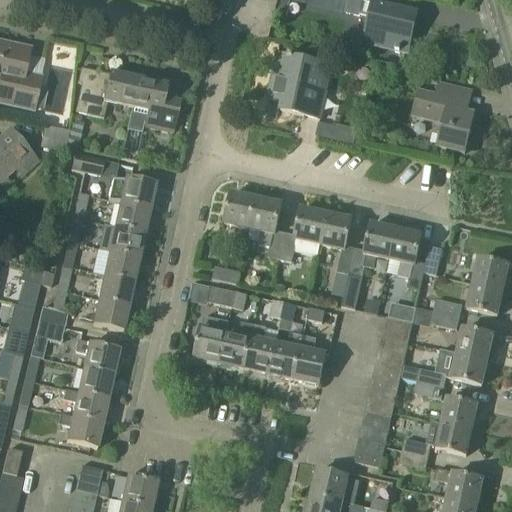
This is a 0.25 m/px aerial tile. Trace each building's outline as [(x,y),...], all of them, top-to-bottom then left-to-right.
[(280,0),(280,13),(309,14),(310,0),(280,0)] [(349,0),(347,13),(370,18),(363,45),(407,56),(417,16),(383,7),(385,0),(349,0)] [(0,105),(33,113),(41,78),(25,75),(30,51),(0,44),(0,105)] [(277,56),(268,101),(282,104),(280,113),(320,121),(325,96),(322,96),(328,68),(291,60),(292,58),(287,57),(287,59),(277,56)] [(106,105),(130,110),(132,111),(139,81),(109,75),(109,77),(81,71),(77,85),(80,86),(74,114),(102,120),(106,105)] [(132,111),(130,110),(126,132),(127,133),(127,132),(140,135),(142,125),(144,126),(143,129),(171,135),(178,104),(175,103),(178,90),(139,81),(132,111)] [(412,118),(443,125),(437,149),(465,155),(474,116),(461,113),(463,106),(455,104),(458,91),(439,86),(436,98),(418,94),(412,118)] [(357,131),(333,126),(332,128),(319,125),(315,139),(353,147),(357,131)] [(0,183),(16,170),(21,177),(37,163),(9,132),(0,140),(0,183)] [(71,173),(115,183),(118,167),(75,157),(71,173)] [(119,206),(150,213),(155,187),(125,180),(119,206)] [(250,232),(257,202),(231,196),(224,226),(250,232)] [(73,222),(83,224),(88,199),(78,197),(73,222)] [(257,202),(250,232),(262,234),(259,247),(269,249),(267,259),(280,262),(286,236),(276,234),(282,207),(257,202)] [(114,230),(144,237),(150,213),(119,206),(114,230)] [(327,217),(326,217),(300,211),(294,238),(286,236),(280,262),(292,265),(295,253),(299,254),(305,248),(306,244),(320,248),(327,217)] [(327,217),(320,248),(342,252),(337,275),(349,277),(348,279),(350,279),(356,252),(346,249),(352,223),(327,217)] [(68,245),(77,247),(83,224),(73,222),(68,245)] [(390,263),(397,232),(371,227),(365,253),(356,252),(350,279),(348,279),(342,309),(355,313),(365,269),(370,270),(375,264),(376,260),(390,263)] [(397,232),(390,263),(400,265),(398,278),(409,281),(407,291),(419,293),(423,276),(424,276),(424,275),(426,267),(416,265),(422,238),(409,235),(408,231),(401,229),(398,233),(397,232)] [(114,230),(109,253),(108,254),(139,261),(144,237),(114,230)] [(77,247),(68,245),(62,270),(72,272),(77,247)] [(426,267),(424,275),(437,278),(443,252),(430,249),(426,267)] [(139,261),(108,254),(103,278),(104,278),(134,285),(139,261)] [(503,294),(509,268),(478,261),(472,287),(503,294)] [(215,269),(212,280),(212,282),(237,287),(240,275),(215,269)] [(24,310),(34,313),(40,288),(43,288),(46,275),(43,274),(43,275),(24,270),(20,284),(30,285),(24,310)] [(72,272),(62,270),(57,293),(67,295),(72,272)] [(46,275),(43,288),(50,290),(53,276),(46,275)] [(134,285),(104,278),(103,278),(98,303),(128,310),(134,285)] [(503,294),(472,287),(467,312),(498,319),(503,294)] [(232,311),(236,295),(209,289),(206,305),(232,311)] [(67,295),(57,293),(52,313),(42,310),(38,325),(64,331),(67,316),(62,315),(67,295)] [(232,311),(244,314),(247,298),(247,297),(236,295),(232,311)] [(433,315),(459,321),(462,307),(437,302),(433,315)] [(128,310),(98,303),(92,328),(123,335),(128,310)] [(282,322),(285,306),(273,303),(269,319),(282,322)] [(282,322),(293,325),(296,308),(285,306),(282,322)] [(21,334),(29,336),(34,313),(24,310),(19,334),(21,334)] [(306,322),(321,325),(324,314),(309,311),(306,322)] [(412,326),(415,315),(406,313),(405,314),(403,323),(403,324),(412,326)] [(433,315),(430,326),(457,332),(459,321),(433,315)] [(194,360),(219,366),(228,325),(203,319),(194,360)] [(383,332),(410,338),(412,326),(403,324),(386,320),(383,332)] [(29,360),(30,360),(39,362),(44,342),(60,346),(64,331),(38,325),(29,360)] [(227,336),(220,366),(245,372),(255,328),(254,328),(252,341),(227,336)] [(255,328),(245,372),(270,377),(276,346),(265,344),(267,331),(255,328)] [(488,363),(493,338),(462,331),(457,356),(488,363)] [(410,338),(383,332),(380,344),(407,350),(410,338)] [(29,336),(21,334),(19,334),(13,358),(23,360),(29,336)] [(276,346),(270,377),(294,382),(304,339),(291,336),(288,349),(276,346)] [(304,339),(294,382),(320,388),(326,357),(314,355),(316,345),(314,341),(304,339)] [(82,372),(113,379),(114,374),(119,375),(121,364),(117,363),(119,353),(78,343),(75,354),(86,357),(82,372)] [(407,350),(380,344),(378,356),(404,362),(407,350)] [(404,362),(378,356),(375,369),(402,375),(404,362)] [(488,363),(457,356),(454,368),(438,365),(435,375),(420,372),(418,384),(445,390),(447,381),(482,389),(488,363)] [(23,360),(13,358),(7,382),(17,384),(23,360)] [(24,384),(33,386),(39,362),(30,360),(29,360),(24,384)] [(402,375),(375,369),(372,380),(399,386),(402,375)] [(107,403),(113,379),(82,372),(77,395),(65,392),(65,393),(107,403)] [(399,386),(372,380),(369,393),(396,399),(399,386)] [(17,384),(7,382),(1,406),(11,409),(17,384)] [(18,407),(28,409),(33,386),(24,384),(18,407)] [(445,390),(418,384),(415,396),(443,401),(445,390)] [(107,403),(65,393),(63,402),(75,405),(71,420),(102,427),(107,403)] [(396,399),(369,393),(367,404),(394,410),(396,399)] [(472,433),(478,408),(447,401),(441,426),(472,433)] [(394,410),(367,404),(364,417),(391,423),(394,410)] [(18,407),(13,427),(23,429),(28,409),(18,407)] [(102,427),(71,420),(59,417),(57,427),(69,430),(66,445),(96,452),(102,427)] [(391,423),(364,417),(361,429),(388,435),(391,423)] [(472,433),(441,426),(435,452),(466,459),(472,433)] [(388,435),(361,429),(359,441),(385,447),(388,435)] [(356,453),(383,458),(385,447),(359,441),(356,453)] [(401,455),(428,460),(431,447),(404,441),(401,455)] [(1,477),(16,480),(22,455),(7,452),(1,477)] [(356,453),(353,465),(380,471),(383,458),(356,453)] [(401,455),(399,465),(426,471),(428,460),(401,455)] [(74,493),(97,498),(100,486),(102,474),(79,469),(74,493)] [(450,486),(447,501),(477,508),(483,483),(464,478),(437,472),(434,482),(450,486)] [(317,473),(311,498),(342,505),(348,480),(317,473)] [(16,480),(1,477),(0,482),(0,487),(20,493),(23,481),(16,480)] [(126,480),(120,504),(152,511),(157,487),(126,480)] [(20,493),(0,487),(0,499),(18,504),(20,493)] [(69,511),(79,511),(81,507),(94,510),(97,498),(74,493),(69,511)] [(342,505),(311,498),(308,511),(363,511),(364,511),(342,506),(342,505)] [(16,511),(18,504),(0,499),(0,510),(6,511),(16,511)] [(370,511),(387,511),(389,504),(373,501),(370,511)] [(476,511),(477,508),(447,501),(444,511),(476,511)]
